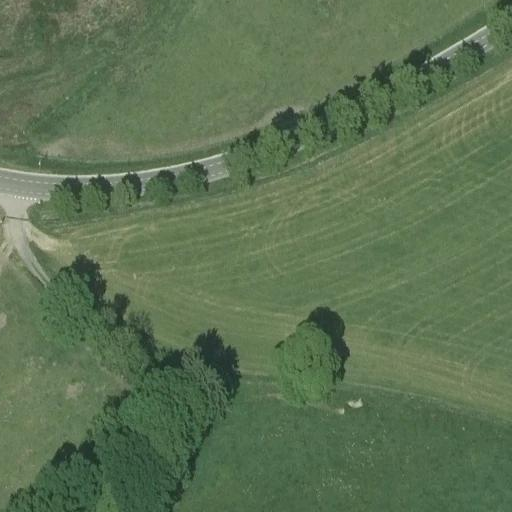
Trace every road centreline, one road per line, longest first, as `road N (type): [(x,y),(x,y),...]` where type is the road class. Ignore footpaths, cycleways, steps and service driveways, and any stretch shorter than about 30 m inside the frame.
road 1 (tertiary): [(511,25),(346,117),(217,169),(108,188),(0,184)]
road 2 (track): [(15,187),(13,223),(34,270),(166,394),(155,431),(93,511)]
